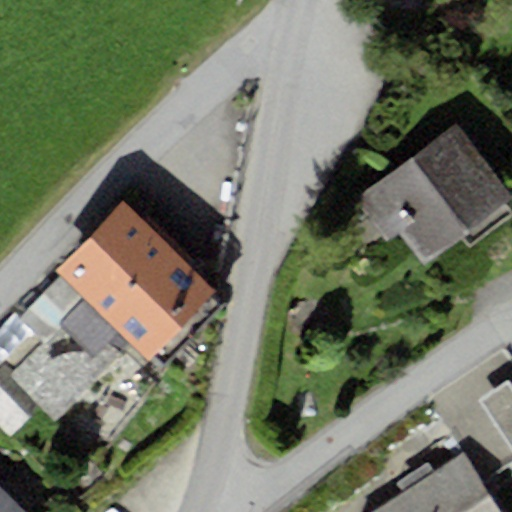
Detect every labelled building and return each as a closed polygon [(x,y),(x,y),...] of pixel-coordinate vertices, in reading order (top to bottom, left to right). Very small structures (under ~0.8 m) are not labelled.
[(511,195),(459,124),(355,200),(387,244),(401,234),(425,265),(511,201),(511,195)] [(124,198),(56,269),(63,276),(21,319),(46,344),(13,378),(42,406),(55,418),(130,341),(152,362),(221,291),(124,198)] [(42,406),(13,378),(2,367),(0,369),(0,426),(12,437),(42,406)] [(511,386),(509,382),(479,402),(511,453),(511,386)] [(501,511),(465,454),(372,511),(501,511)] [(23,511),(0,489),(0,511),(23,511)]
